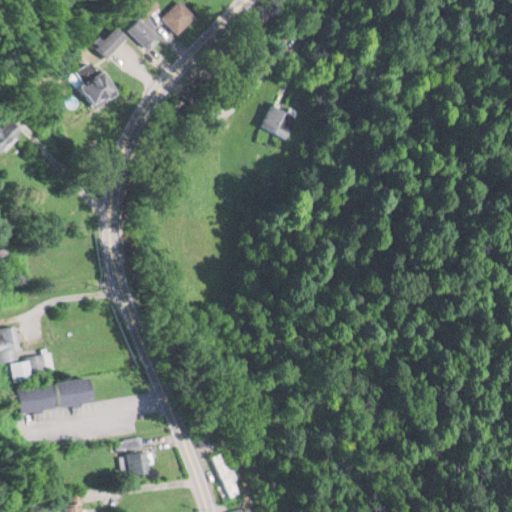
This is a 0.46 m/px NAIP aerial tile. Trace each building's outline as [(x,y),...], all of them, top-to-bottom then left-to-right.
[(159,5),(153,0),(133,0),(127,6),(138,17),(126,28),(146,50),(158,39),(142,21),(159,5)] [(177,0),(159,18),(174,34),(193,16),(178,0),(177,0)] [(124,39),(109,25),(89,46),(103,60),(124,39)] [(104,93),(89,62),(66,73),(81,104),(104,93)] [(300,117),(267,102),(257,123),(289,139),(300,117)] [(0,143),(14,128),(0,115),(0,143)] [(0,361),(5,361),(8,380),(25,377),(25,371),(47,368),(45,354),(9,358),(8,348),(13,348),(11,334),(11,326),(0,327),(0,361)] [(113,442),(121,476),(147,470),(142,450),(141,450),(137,436),(113,442)] [(56,511),(79,511),(80,492),(63,492),(63,505),(56,505),(56,511)]
